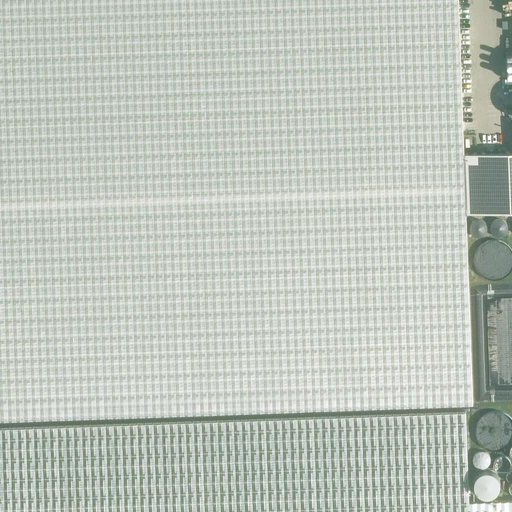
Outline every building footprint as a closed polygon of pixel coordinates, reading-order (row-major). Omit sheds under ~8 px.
[(0,0),(0,419),(473,403),(466,214),(511,212),(511,151),(464,153),(458,0),(0,0)] [(501,219),(499,219),(498,219),(496,219),(495,220),(494,221),(492,222),(492,223),(491,225),(491,226),(490,228),(491,229),(491,231),(492,232),(492,233),(494,234),(495,235),(496,236),(498,236),(499,236),(501,236),(502,236),(504,235),(505,234),(506,233),(507,232),(507,231),(508,229),(508,228),(508,226),(507,225),(507,223),(506,222),(505,221),(504,220),(502,219),(501,219)] [(480,220),(479,220),(477,220),(476,220),(474,221),(473,222),(472,223),(471,224),(470,225),(470,227),(470,228),(470,230),(470,231),(471,233),(472,234),(473,235),(474,236),(476,237),(477,237),(478,237),(480,237),(482,237),(483,236),(484,235),(485,234),(486,233),(487,231),(487,230),(487,228),(487,227),(487,225),(486,224),(485,223),(484,222),(483,221),(482,220),(480,220)] [(0,511),(511,511),(511,500),(469,502),(466,410),(0,427),(0,511)] [(507,485),(505,483),(510,480),(501,466),(489,473),(499,490),(507,485)]
